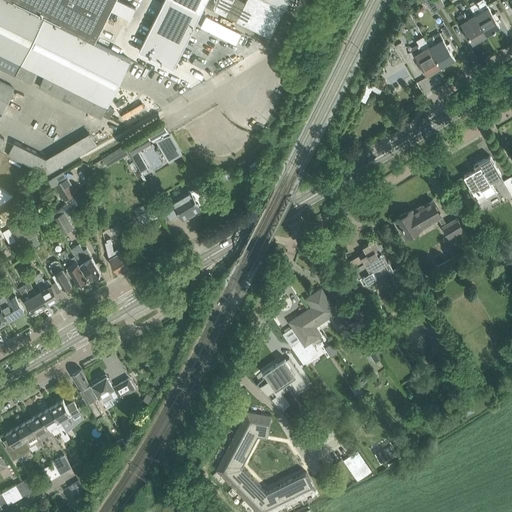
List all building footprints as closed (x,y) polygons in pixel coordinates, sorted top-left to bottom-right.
[(0,0),(0,51),(22,63),(44,17),(10,0),(0,0)] [(10,0),(44,17),(95,42),(111,9),(130,19),(135,8),(119,0),(10,0)] [(164,0),(139,50),(174,67),(205,5),(207,0),(164,0)] [(207,0),(205,5),(270,37),(276,24),(274,23),(277,18),(279,19),(285,7),(270,0),(246,0),(246,3),(240,0),(207,0)] [(426,0),(433,12),(439,9),(433,0),(426,0)] [(433,0),(439,9),(445,5),(441,0),(433,0)] [(482,11),(475,15),(486,34),(493,30),(494,31),(496,29),(495,29),(499,26),(499,27),(500,26),(485,1),(480,4),(479,4),(478,5),(480,8),(482,11)] [(473,42),(486,34),(475,15),(469,19),(467,16),(465,12),(464,13),(464,14),(458,17),(473,42)] [(44,17),(22,63),(108,106),(130,60),(95,42),(44,17)] [(437,43),(430,47),(440,65),(453,58),(454,58),(439,33),(434,36),(433,36),(432,36),(434,40),(435,40),(437,43)] [(401,42),(396,45),(404,60),(410,56),(401,42)] [(440,65),(430,47),(422,51),(421,48),(419,44),(418,45),(412,49),(427,74),(428,74),(427,73),(440,65)] [(0,51),(0,68),(7,72),(15,76),(22,63),(0,51)] [(0,146),(4,138),(0,136),(0,116),(14,88),(0,81),(0,146)] [(114,109),(108,106),(103,115),(109,118),(114,109)] [(147,135),(152,143),(157,139),(157,140),(170,161),(182,153),(170,133),(170,132),(163,122),(145,133),(147,135)] [(152,143),(147,135),(127,146),(131,154),(152,143)] [(14,142),(8,155),(29,165),(35,153),(14,142)] [(168,165),(156,142),(133,154),(145,177),(168,165)] [(129,153),(124,145),(121,147),(102,158),(107,166),(120,158),(129,153)] [(476,168),(464,175),(475,193),(482,189),(487,199),(497,193),(492,183),(490,181),(502,175),(490,155),(474,165),(476,168)] [(262,164),(257,159),(250,166),(255,171),(262,164)] [(511,175),(503,181),(510,192),(511,190),(511,175)] [(67,177),(55,185),(65,200),(75,194),(72,189),(74,188),(67,177)] [(0,201),(1,201),(14,194),(0,186),(0,201)] [(190,190),(172,201),(183,220),(201,209),(199,203),(206,199),(200,190),(201,190),(199,187),(191,191),(190,190)] [(412,209),(395,219),(405,236),(441,215),(432,200),(413,211),(412,209)] [(150,202),(134,209),(137,215),(153,208),(150,202)] [(157,216),(153,208),(137,215),(141,224),(157,216)] [(64,212),(53,219),(62,234),(73,228),(64,212)] [(14,219),(22,234),(31,248),(40,243),(31,228),(27,231),(19,216),(14,219)] [(457,218),(443,226),(450,237),(464,229),(457,218)] [(123,222),(110,229),(113,235),(126,228),(123,222)] [(9,227),(2,231),(9,243),(15,240),(23,235),(16,223),(9,227)] [(108,255),(119,272),(129,266),(124,258),(118,248),(113,250),(110,238),(107,238),(108,240),(105,241),(108,255)] [(393,269),(375,239),(363,246),(365,251),(350,260),(355,267),(353,268),(359,278),(362,276),(366,283),(376,277),(372,270),(384,263),(403,294),(406,292),(411,289),(406,280),(412,277),(404,263),(393,269)] [(93,276),(101,272),(91,256),(87,258),(79,244),(73,248),(90,277),(92,275),(93,276)] [(85,278),(87,277),(82,268),(77,262),(73,264),(64,250),(59,253),(77,283),(79,282),(80,282),(80,283),(81,283),(82,283),(83,283),(84,283),(84,282),(85,282),(85,281),(85,280),(85,279),(85,278)] [(2,260),(0,261),(0,276),(8,272),(2,260)] [(71,282),(72,282),(67,273),(63,268),(59,260),(54,260),(51,262),(50,265),(62,288),(67,285),(68,286),(71,284),(71,282)] [(34,279),(40,290),(48,303),(59,296),(52,283),(49,278),(44,281),(39,272),(33,276),(34,279)] [(32,312),(48,303),(40,290),(36,292),(29,281),(18,287),(32,312)] [(3,286),(0,287),(0,302),(9,318),(11,318),(12,319),(17,316),(16,314),(24,310),(16,295),(10,298),(3,286)] [(321,287),(306,298),(312,307),(309,309),(318,323),(330,315),(338,328),(356,317),(344,300),(334,306),(321,287)] [(0,323),(0,324),(2,324),(5,323),(6,321),(9,318),(0,302),(0,323)] [(315,325),(318,323),(309,309),(298,317),(297,316),(289,321),(301,339),(291,345),(303,363),(319,353),(311,341),(321,334),(315,325)] [(386,338),(384,329),(371,331),(373,343),(378,342),(378,343),(383,342),(382,339),(386,338)] [(364,336),(362,348),(371,362),(381,356),(367,334),(364,336)] [(260,385),(259,386),(268,394),(273,390),(276,395),(271,398),(282,409),(283,408),(289,402),(282,392),(282,391),(279,393),(276,389),(277,388),(275,386),(280,383),(289,376),(298,390),(305,386),(308,384),(289,357),(286,359),(280,363),(281,365),(279,366),(277,364),(278,363),(277,362),(263,372),(263,373),(264,372),(269,379),(260,385)] [(90,382),(81,368),(72,374),(97,417),(104,413),(94,397),(97,395),(90,382)] [(128,392),(126,390),(119,382),(113,386),(106,374),(101,377),(102,378),(98,380),(97,378),(91,381),(106,407),(121,399),(120,397),(128,392)] [(158,374),(153,382),(159,386),(164,377),(158,374)] [(129,377),(119,382),(126,390),(133,386),(129,377)] [(147,392),(143,399),(149,402),(153,396),(147,392)] [(80,410),(74,400),(67,405),(63,398),(52,405),(60,418),(62,423),(67,430),(67,432),(72,428),(66,418),(80,410)] [(52,405),(40,412),(48,425),(51,431),(58,427),(62,433),(67,430),(62,423),(60,418),(52,405)] [(247,410),(235,432),(255,442),(259,434),(247,410)] [(272,414),(247,410),(259,434),(268,436),(272,414)] [(51,431),(48,425),(40,412),(29,418),(41,439),(53,433),(51,431)] [(29,418),(17,425),(25,438),(29,446),(36,442),(39,447),(44,444),(41,439),(29,418)] [(29,446),(25,438),(17,425),(6,432),(9,437),(3,440),(14,459),(31,449),(29,446)] [(106,433),(112,442),(119,428),(117,426),(106,433)] [(235,432),(227,447),(246,457),(255,442),(235,432)] [(112,443),(118,453),(125,439),(123,437),(112,443)] [(227,447),(216,469),(242,465),(246,457),(227,447)] [(55,462),(61,473),(72,467),(64,453),(53,460),(55,462)] [(82,460),(72,467),(79,479),(90,473),(82,460)] [(365,461),(360,465),(363,469),(368,465),(365,461)] [(48,466),(54,477),(61,473),(55,462),(48,466)] [(242,465),(216,469),(233,486),(248,471),(242,465)] [(368,465),(363,469),(365,471),(367,474),(372,470),(368,465)] [(357,466),(351,470),(354,475),(359,472),(360,471),(357,466)] [(248,471),(233,486),(245,499),(260,484),(248,471)] [(306,471),(290,479),(300,498),(316,490),(306,471)] [(359,472),(354,475),(358,480),(362,477),(360,474),(359,472)] [(72,483),(69,485),(75,500),(91,475),(90,473),(79,479),(72,483)] [(29,477),(23,481),(29,492),(35,488),(29,477)] [(290,479),(275,486),(284,506),(300,498),(290,479)] [(23,481),(16,484),(23,495),(29,492),(23,481)] [(16,484),(2,492),(5,496),(9,503),(23,495),(16,484)] [(260,484),(245,499),(257,511),(262,511),(266,490),(260,484)] [(266,490),(262,511),(271,511),(284,506),(275,486),(266,490)] [(2,492),(0,493),(0,503),(2,507),(9,503),(5,496),(2,492)]
